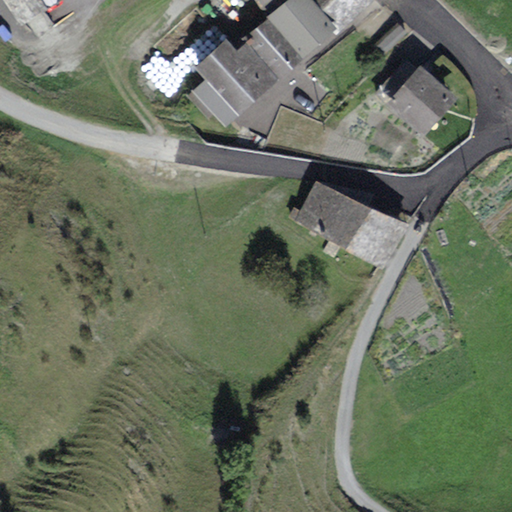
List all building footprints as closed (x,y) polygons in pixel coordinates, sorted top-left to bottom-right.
[(8,0),(21,19),(43,5),(39,0),(8,0)] [(302,51),(334,22),(314,0),(260,0),(269,14),(302,51)] [(359,0),(314,0),(334,22),(359,0)] [(245,35),(248,38),(279,74),(303,53),(302,51),(269,14),(245,35)] [(324,85),(372,49),(357,29),(309,65),(324,85)] [(227,120),(279,74),(248,38),(237,48),(227,36),(198,62),(209,75),(191,91),(209,112),(215,107),(227,120)] [(455,93),(421,63),(391,98),(424,127),(455,93)] [(384,261),(404,223),(319,179),(299,218),(384,261)]
